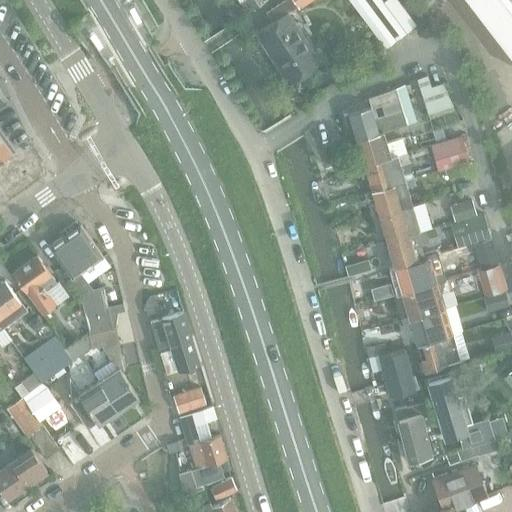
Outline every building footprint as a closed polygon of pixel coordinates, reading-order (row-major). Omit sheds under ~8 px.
[(237,0),(244,10),(259,0),(237,0)] [(379,0),(346,0),(383,48),(405,33),(379,0)] [(511,0),(469,0),(511,55),(511,0)] [(285,12),(255,33),(271,58),(277,54),(293,78),(318,61),(285,12)] [(426,75),(416,79),(428,118),(453,110),(442,83),(430,87),(426,75)] [(392,86),(369,95),(372,103),(396,95),(392,86)] [(0,159),(9,153),(0,139),(0,103),(2,102),(0,99),(0,159)] [(347,115),(342,116),(346,130),(351,129),(354,139),(381,131),(404,124),(400,113),(390,116),(373,121),(368,107),(346,114),(347,115)] [(381,131),(354,139),(363,169),(397,158),(396,155),(402,153),(404,152),(400,138),(384,142),(381,131)] [(460,134),(429,143),(437,170),(468,161),(460,134)] [(426,145),(409,150),(411,157),(428,152),(426,145)] [(0,198),(10,191),(9,189),(27,176),(9,153),(0,159),(0,198)] [(397,158),(363,169),(369,191),(412,178),(410,173),(407,162),(399,165),(397,158)] [(412,178),(369,191),(377,216),(411,206),(406,189),(415,187),(412,178)] [(471,198),(450,204),(454,220),(462,218),(475,214),(471,198)] [(411,206),(377,216),(384,241),(419,231),(424,230),(431,228),(424,202),(411,206)] [(454,220),(449,222),(456,247),(470,243),(490,237),(483,212),(475,214),(462,218),(454,220)] [(79,224),(48,245),(71,277),(68,279),(80,296),(88,331),(88,332),(112,327),(109,313),(107,306),(102,286),(92,288),(86,281),(79,272),(102,255),(79,223),(79,224)] [(431,228),(424,230),(427,239),(437,236),(435,227),(431,228)] [(419,231),(384,241),(392,267),(410,262),(423,258),(419,244),(427,241),(427,239),(424,230),(419,231)] [(495,252),(477,257),(480,268),(498,263),(495,252)] [(106,253),(102,255),(108,263),(111,261),(106,253)] [(36,254),(12,272),(41,313),(54,304),(67,294),(58,281),(56,282),(36,254)] [(102,255),(79,272),(86,281),(109,264),(108,263),(102,255)] [(410,262),(392,267),(400,293),(440,281),(443,280),(440,268),(427,272),(423,258),(410,262)] [(359,265),(361,272),(370,270),(368,262),(359,265)] [(503,275),(480,282),(481,285),(484,295),(493,293),(504,289),(507,289),(503,275)] [(2,279),(0,280),(0,324),(2,328),(26,310),(3,278),(2,279)] [(440,281),(400,293),(407,318),(441,308),(443,308),(454,305),(456,304),(452,289),(447,291),(443,280),(440,281)] [(484,295),(482,296),(487,311),(508,305),(504,289),(493,293),(484,295)] [(148,296),(147,297),(144,306),(147,315),(159,311),(154,296),(154,294),(148,296)] [(122,302),(107,306),(109,313),(116,312),(120,311),(124,310),(122,302)] [(441,308),(407,318),(415,344),(438,337),(451,333),(460,330),(462,330),(454,305),(443,308),(441,308)] [(174,314),(150,323),(151,326),(158,349),(169,345),(190,338),(182,312),(174,314)] [(0,343),(2,346),(10,341),(11,340),(2,328),(0,324),(0,343)] [(88,332),(90,345),(91,347),(92,346),(100,344),(109,358),(108,359),(91,370),(98,380),(118,409),(136,397),(137,397),(121,371),(123,370),(124,369),(119,344),(115,327),(114,326),(112,327),(88,332)] [(438,337),(415,344),(423,371),(459,360),(468,357),(460,330),(451,333),(438,337)] [(511,339),(509,330),(493,335),(498,352),(511,347),(511,339)] [(87,332),(64,349),(71,359),(88,347),(90,345),(88,332),(87,332)] [(54,334),(22,357),(33,372),(41,382),(72,359),(71,359),(64,349),(54,334)] [(170,349),(159,352),(167,374),(199,364),(190,338),(169,345),(170,349)] [(375,344),(365,347),(368,357),(378,355),(387,353),(384,342),(375,344)] [(387,353),(378,355),(378,356),(379,358),(381,369),(387,394),(413,388),(404,348),(387,353)] [(368,357),(371,372),(381,369),(379,358),(378,356),(378,355),(368,357)] [(511,370),(503,379),(511,388),(511,370)] [(33,372),(13,386),(21,397),(22,396),(23,398),(38,418),(38,419),(59,404),(46,386),(41,382),(33,372)] [(79,393),(68,377),(68,379),(69,383),(70,405),(86,427),(86,428),(95,423),(95,424),(117,410),(118,409),(98,380),(97,380),(79,393)] [(448,377),(426,384),(443,438),(454,434),(455,437),(458,436),(462,447),(470,444),(470,445),(493,438),(487,418),(472,422),(459,382),(450,384),(448,377)] [(182,391),(172,394),(178,413),(188,409),(197,406),(205,404),(199,386),(192,388),(182,391)] [(20,398),(5,408),(26,437),(28,436),(29,435),(44,457),(56,449),(58,447),(38,419),(38,418),(23,398),(22,396),(21,397),(20,398)] [(404,405),(393,409),(396,419),(395,420),(400,440),(424,434),(432,431),(429,423),(422,401),(405,408),(404,405)] [(179,416),(177,416),(186,444),(188,443),(195,467),(181,471),(179,472),(177,472),(182,495),(187,494),(203,488),(202,483),(210,480),(223,477),(218,461),(226,459),(219,435),(210,437),(205,421),(214,417),(211,406),(211,405),(204,407),(189,413),(179,416)] [(424,434),(400,440),(406,462),(417,458),(419,469),(442,460),(432,431),(424,434)] [(176,440),(167,443),(169,451),(178,449),(176,440)] [(462,447),(444,453),(448,464),(473,455),(470,445),(470,444),(462,447)] [(8,445),(0,450),(24,484),(44,470),(28,447),(15,455),(8,445)] [(0,492),(4,498),(24,484),(0,450),(0,492)] [(431,479),(442,509),(450,506),(451,509),(486,496),(473,463),(431,479)] [(230,477),(207,488),(214,501),(236,490),(230,477)] [(208,504),(199,508),(200,511),(234,511),(228,500),(219,504),(211,508),(208,504)] [(479,511),(476,501),(463,506),(465,511),(479,511)]
